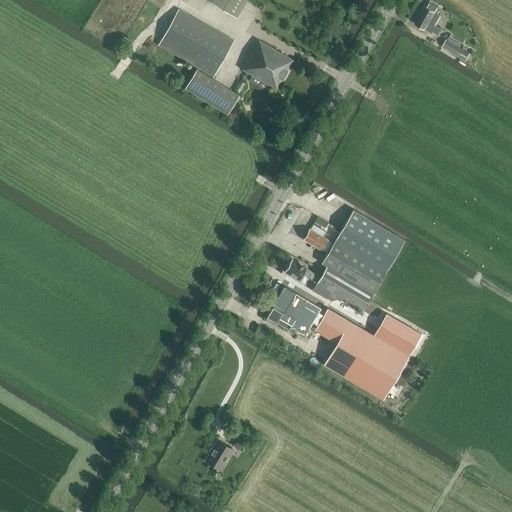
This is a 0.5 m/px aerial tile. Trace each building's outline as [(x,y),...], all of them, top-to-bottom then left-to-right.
[(209,0),(209,1),(237,17),(246,0),(209,0)] [(436,12),(435,11),(437,7),(430,3),(427,7),(425,5),(414,24),(432,34),(433,32),(438,35),(442,29),(435,25),(440,15),(435,12),(436,12)] [(234,39),(199,20),(179,8),(158,45),(213,77),(234,39)] [(277,88),(293,59),(259,39),(242,69),(277,88)] [(446,39),(441,47),(466,60),(470,53),(446,39)] [(227,114),(239,95),(197,68),(185,88),(227,114)] [(353,208),(335,240),(386,270),(405,239),(353,208)] [(327,224),(328,222),(318,216),(315,222),(325,228),(327,224)] [(327,253),(333,243),(328,240),(323,237),(326,232),(314,225),(311,229),(310,228),(307,233),(305,233),(303,236),(304,238),(303,239),(317,248),(317,247),(321,250),(322,250),(327,253)] [(327,253),(321,263),(326,266),(373,293),(386,270),(335,240),(333,243),(327,253)] [(291,259),(284,271),(299,280),(303,273),(312,279),(315,273),(304,267),(291,259)] [(324,270),(370,298),(373,293),(326,266),(324,270)] [(312,279),(311,280),(316,283),(317,282),(322,273),(317,270),(315,273),(312,279)] [(363,309),(370,298),(324,270),(322,272),(322,273),(317,282),(331,290),(363,309)] [(326,300),(331,290),(317,282),(316,283),(316,284),(311,291),(326,300)] [(290,330),(291,328),(304,335),(321,307),(284,285),(266,315),(290,330)] [(383,400),(409,355),(374,334),(328,307),(314,329),(336,342),(323,364),(383,400)] [(387,314),(374,334),(409,355),(421,334),(387,314)] [(242,451),(249,440),(238,434),(232,444),(242,451)] [(225,463),(233,449),(217,439),(204,460),(219,469),(224,462),(225,463)]
